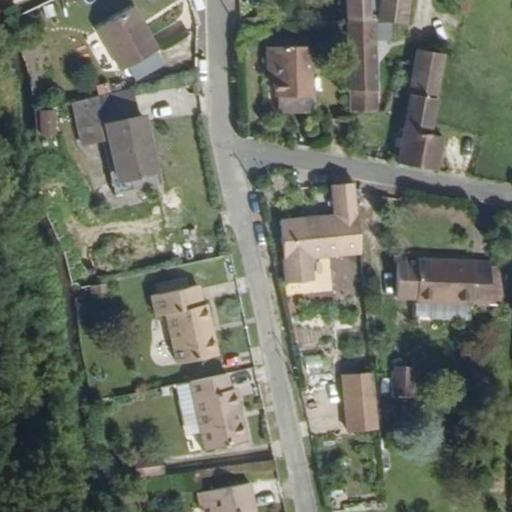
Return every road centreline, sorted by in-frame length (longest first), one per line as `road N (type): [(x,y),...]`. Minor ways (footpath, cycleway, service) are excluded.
road 1 (residential): [(298,511),(229,145)]
road 2 (residential): [(229,145),(511,200)]
road 3 (residential): [(229,145),(216,0)]
